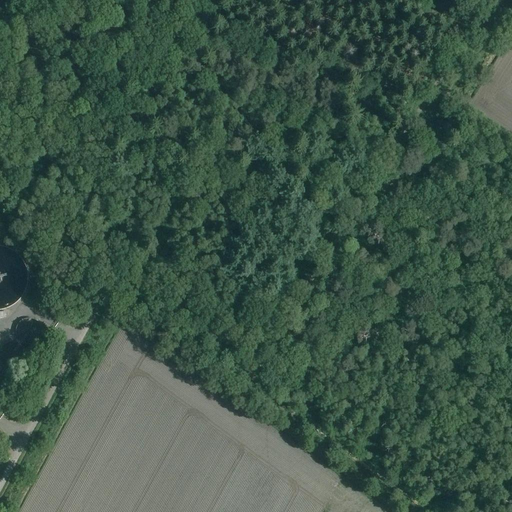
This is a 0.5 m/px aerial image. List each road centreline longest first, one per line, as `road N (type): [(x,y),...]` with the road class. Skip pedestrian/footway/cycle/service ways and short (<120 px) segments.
road 1 (track): [(243,378),(421,508)]
road 2 (unclassified): [(0,483),(102,295)]
road 3 (track): [(0,201),(111,282)]
